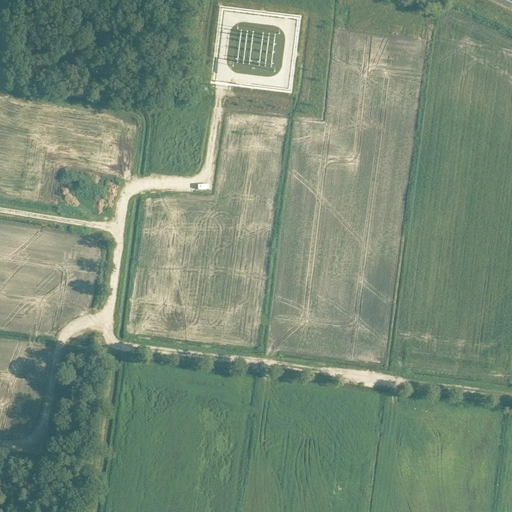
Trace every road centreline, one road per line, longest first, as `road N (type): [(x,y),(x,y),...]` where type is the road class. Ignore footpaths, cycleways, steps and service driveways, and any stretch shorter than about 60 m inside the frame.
road 1 (track): [(0,442),(41,438),(64,335),(107,317),(123,199),(129,189),(203,173),(219,90)]
road 2 (track): [(107,317),(112,345),(511,395)]
road 3 (track): [(0,210),(119,229)]
